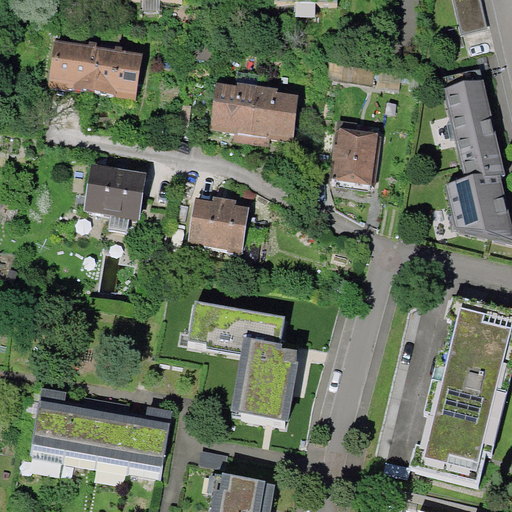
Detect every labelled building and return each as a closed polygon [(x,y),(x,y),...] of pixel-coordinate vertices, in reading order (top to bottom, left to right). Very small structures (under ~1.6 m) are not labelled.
[(279,0),(279,9),(341,9),(341,0),(279,0)] [(487,28),(479,0),(454,0),(464,34),(487,28)] [(56,92),(101,99),(108,55),(63,49),(56,92)] [(101,99),(140,105),(146,62),(108,55),(101,99)] [(463,173),(448,195),(457,235),(511,247),(497,183),(499,162),(480,78),(446,88),(463,173)] [(303,105),(219,90),(215,137),(299,153),(303,105)] [(346,137),(336,192),(367,198),(377,144),(346,137)] [(98,169),(89,216),(141,227),(151,180),(98,169)] [(200,205),(192,248),(245,258),(252,215),(200,205)] [(511,369),(511,318),(459,307),(422,464),(484,481),(511,369)] [(256,361),(246,421),(292,430),(299,372),(291,371),(294,359),(286,349),(290,327),(202,310),(195,350),(256,361)] [(36,456),(66,460),(77,410),(69,410),(71,399),(46,394),(36,456)] [(66,460),(99,465),(110,416),(77,410),(66,460)] [(143,422),(131,471),(166,476),(176,418),(152,414),(148,423),(143,422)] [(99,465),(131,471),(143,422),(110,416),(99,465)] [(277,511),(281,495),(234,487),(228,511),(277,511)]
